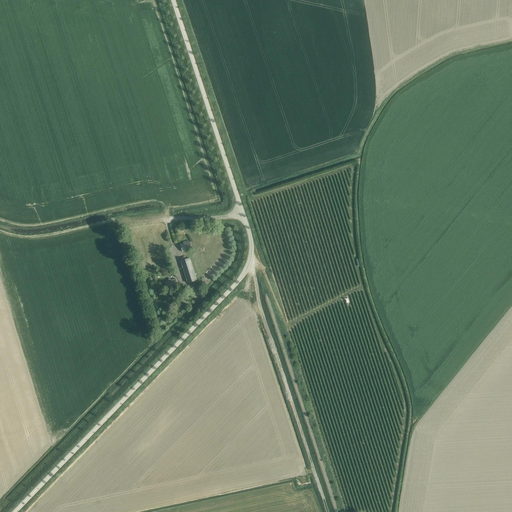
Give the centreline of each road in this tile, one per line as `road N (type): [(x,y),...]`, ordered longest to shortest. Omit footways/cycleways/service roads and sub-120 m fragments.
road 1 (tertiary): [(16,511),(238,281),(250,256),(173,0)]
road 2 (track): [(328,511),(245,268)]
